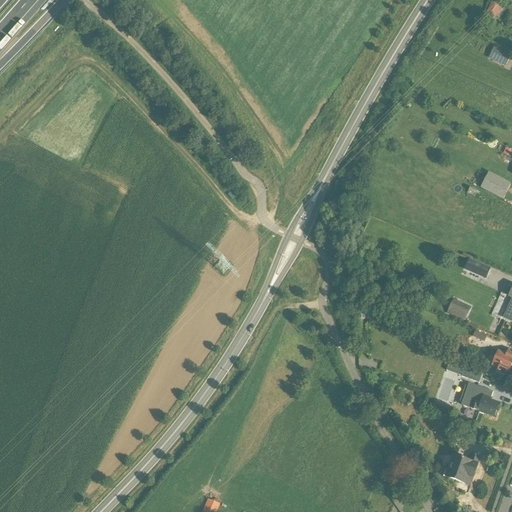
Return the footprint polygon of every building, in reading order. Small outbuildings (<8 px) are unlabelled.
[(499,8),(491,3),(485,16),(492,20),(499,8)] [(489,58),(505,67),(511,56),(495,47),(489,58)] [(510,184),(488,173),(480,188),(502,200),(510,184)] [(465,269),(486,279),(491,268),(469,259),(465,269)] [(389,284),(398,288),(401,281),(393,277),(389,284)] [(470,308),(453,300),(447,314),(464,322),(470,308)] [(357,307),(357,310),(358,319),(365,319),(365,309),(365,306),(357,307)] [(484,342),(486,336),(475,331),(473,337),(484,342)] [(506,355),(498,351),(492,365),(498,368),(496,373),(503,376),(506,371),(508,373),(511,364),(511,351),(509,350),(506,355)] [(482,375),(465,368),(461,377),(479,384),(482,375)] [(481,389),(471,385),(466,398),(472,400),(469,408),(478,411),(478,412),(494,417),(498,404),(490,401),(491,399),(483,397),(478,395),(481,389)] [(455,455),(455,457),(454,457),(449,472),(446,471),(444,477),(465,484),(466,481),(470,483),(480,457),(472,454),(471,457),(471,458),(470,462),(461,459),(462,457),(455,455)] [(216,511),(218,508),(220,504),(209,500),(203,511),(216,511)]
